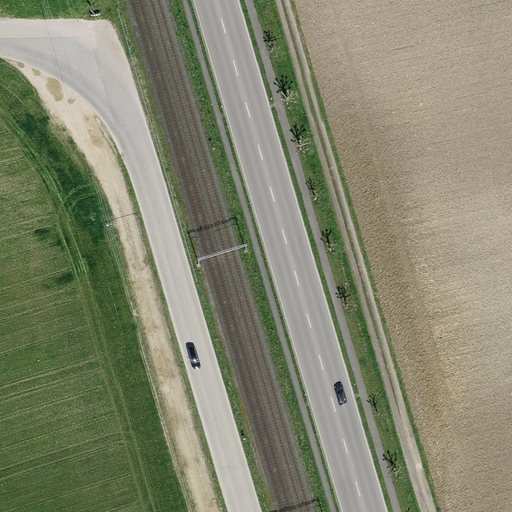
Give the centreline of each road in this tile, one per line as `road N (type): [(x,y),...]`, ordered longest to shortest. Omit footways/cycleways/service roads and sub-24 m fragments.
road 1 (unclassified): [(0,38),(22,39),(57,60),(129,129),(243,511)]
road 2 (primary): [(364,511),(214,0)]
road 3 (track): [(281,0),(427,511)]
